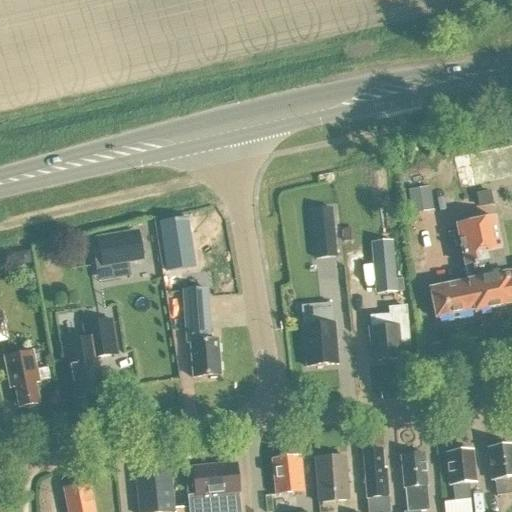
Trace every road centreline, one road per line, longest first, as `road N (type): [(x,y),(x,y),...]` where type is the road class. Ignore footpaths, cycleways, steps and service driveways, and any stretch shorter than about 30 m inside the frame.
road 1 (primary): [(230,126),(511,61)]
road 2 (residential): [(277,410),(230,126)]
road 3 (residential): [(22,459),(277,410)]
road 4 (primary): [(0,181),(230,126)]
road 5 (residential): [(277,410),(424,402),(511,386)]
